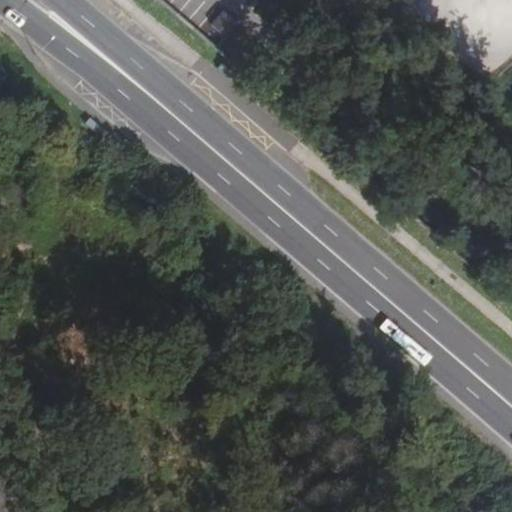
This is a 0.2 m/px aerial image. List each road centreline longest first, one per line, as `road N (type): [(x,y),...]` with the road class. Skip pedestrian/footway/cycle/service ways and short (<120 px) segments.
road 1 (primary): [(6,0),(511,429)]
road 2 (primary): [(511,386),(59,0)]
